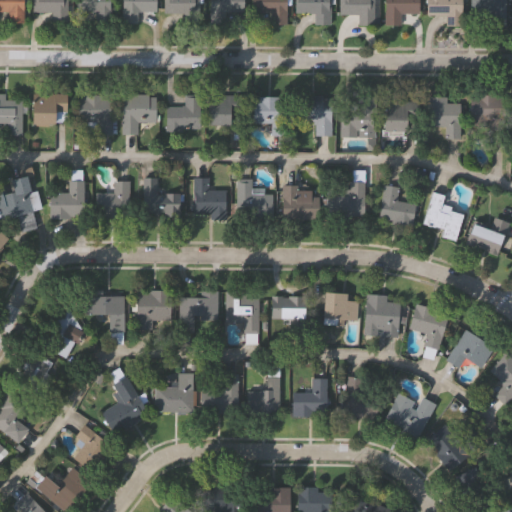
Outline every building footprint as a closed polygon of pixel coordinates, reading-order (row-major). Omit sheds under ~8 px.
[(7,12),(0,12),(0,0),(22,0),(22,23),(7,23),(7,12)] [(65,0),(65,23),(50,23),(50,12),(31,12),(31,0),(65,0)] [(77,19),(77,0),(109,0),(109,19),(77,19)] [(137,13),(137,24),(121,24),(121,0),(155,0),(155,13),(137,13)] [(197,0),(197,14),(164,14),(164,0),(197,0)] [(210,20),(210,0),(243,0),(243,13),(225,13),(225,20),(210,20)] [(252,14),(252,0),(285,0),(285,25),(270,25),(270,14),(252,14)] [(294,0),(329,0),(329,24),(312,24),(312,14),(294,14),(294,0)] [(339,0),(372,0),(372,24),(356,24),(356,14),(339,14),(339,0)] [(398,13),(398,25),(382,25),(382,0),(417,0),(417,13),(398,13)] [(445,27),(445,15),(425,15),(425,0),(461,0),(461,27),(445,27)] [(504,0),(504,27),(469,27),(469,0),(504,0)] [(4,123),(0,123),(0,94),(3,94),(3,99),(19,99),(20,135),(4,135),(4,123)] [(66,95),(66,125),(30,125),(30,95),(66,95)] [(77,96),(112,96),(112,132),(94,132),(94,122),(77,122),(77,96)] [(154,123),(137,123),(137,135),(121,135),(121,96),(154,96),(154,123)] [(205,124),(205,96),(242,96),(242,113),(228,113),(228,124),(205,124)] [(469,96),(503,96),(503,129),(469,129),(469,96)] [(296,97),(330,98),(329,136),(314,136),(314,126),(295,126),(296,97)] [(458,138),(443,138),(443,127),(424,127),(425,97),(444,97),(444,103),(458,103),(458,138)] [(198,132),(165,132),(165,108),(184,108),(184,98),(198,98),(198,132)] [(251,125),(251,98),(287,98),(286,137),(270,136),(271,125),(251,125)] [(359,109),(359,99),(374,99),(374,138),(339,137),(340,109),(359,109)] [(412,131),(382,131),(382,101),(412,101),(412,131)] [(1,218),(0,214),(0,193),(11,191),(8,178),(24,175),(28,192),(35,190),(40,209),(1,218)] [(156,194),(179,195),(179,217),(140,217),(140,179),(156,179),(156,194)] [(208,179),(208,191),(225,191),(225,219),(192,219),(192,179),(208,179)] [(251,179),(251,189),(263,190),(263,195),(272,195),(271,215),(235,215),(235,179),(251,179)] [(49,219),(49,194),(68,194),(68,181),(82,181),(82,219),(49,219)] [(112,194),(112,182),(129,182),(129,219),(94,219),(94,194),(112,194)] [(364,183),(364,219),(326,219),(326,191),(346,191),(346,183),(364,183)] [(310,191),(310,219),(280,219),(280,186),(298,186),(298,191),(310,191)] [(377,221),(383,186),(397,189),(395,202),(414,205),(410,227),(377,221)] [(440,207),(456,212),(450,233),(421,225),(430,193),(443,196),(440,207)] [(495,256),(461,244),(468,223),(486,230),(490,218),(506,224),(495,256)] [(150,321),(150,330),(135,330),(135,293),(170,292),(171,321),(150,321)] [(258,299),(258,335),(243,336),(243,323),(224,323),(224,292),(245,292),(245,299),(258,299)] [(344,301),(357,302),(355,322),(320,319),(322,293),(344,294),(344,301)] [(363,338),(363,295),(385,296),(385,302),(397,303),(396,338),(363,338)] [(83,317),(83,297),(125,296),(126,332),(106,333),(106,316),(83,317)] [(211,297),(211,327),(181,327),(181,297),(211,297)] [(269,327),(269,297),(311,297),(312,319),(301,319),(301,327),(269,327)] [(435,349),(403,339),(415,305),(447,315),(435,349)] [(81,333),(65,359),(51,351),(66,324),(81,333)] [(444,361),(461,331),(492,348),(480,368),(463,359),(458,369),(444,361)] [(15,381),(34,353),(51,365),(44,375),(53,380),(40,398),(15,381)] [(487,373),(503,355),(511,363),(511,398),(504,407),(491,395),(500,385),(487,373)] [(176,389),(176,373),(191,373),(191,413),(154,413),(154,389),(176,389)] [(236,375),(236,414),(207,414),(207,390),(220,390),(220,375),(236,375)] [(100,413),(117,405),(107,385),(126,377),(146,418),(111,435),(100,413)] [(375,418),(343,416),(345,378),(368,379),(367,393),(376,394),(375,418)] [(265,379),(278,379),(277,414),(246,413),(246,391),(265,392),(265,379)] [(16,422),(26,430),(15,444),(0,432),(0,401),(12,386),(32,402),(16,422)] [(315,393),(313,418),(290,417),(292,392),(315,393)] [(418,438),(382,421),(395,394),(417,404),(420,398),(433,404),(418,438)] [(101,440),(96,448),(117,463),(104,481),(72,458),(82,444),(73,438),(82,425),(101,440)] [(423,442),(441,425),(468,452),(450,470),(423,442)] [(467,509),(455,478),(489,464),(501,495),(467,509)] [(32,488),(41,477),(54,487),(71,468),(85,480),(60,511),(32,488)] [(201,511),(201,488),(239,488),(239,511),(201,511)] [(316,488),(316,494),(330,494),(330,511),(295,511),(295,488),(316,488)] [(288,511),(252,511),(252,489),(288,489),(288,511)] [(344,511),(351,494),(387,509),(385,511),(344,511)] [(42,511),(18,511),(32,500),(42,511)] [(163,511),(173,500),(188,511),(163,511)]
